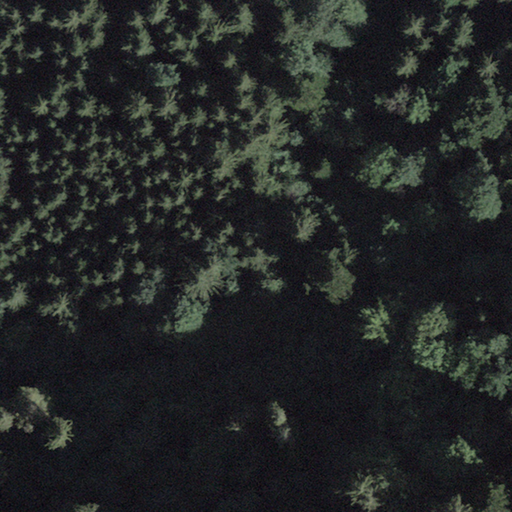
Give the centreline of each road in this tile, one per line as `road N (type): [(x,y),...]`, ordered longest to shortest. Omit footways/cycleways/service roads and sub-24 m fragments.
road 1 (track): [(511,244),(70,374),(0,382)]
road 2 (track): [(33,511),(156,400),(241,342),(246,323)]
